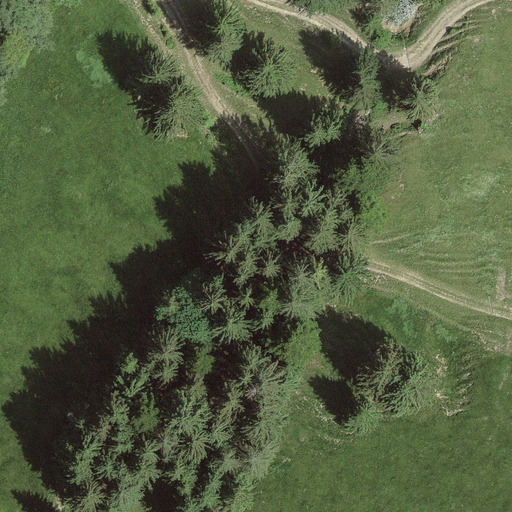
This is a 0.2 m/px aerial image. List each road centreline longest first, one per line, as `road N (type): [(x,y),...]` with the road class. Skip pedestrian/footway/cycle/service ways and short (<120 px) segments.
road 1 (track): [(167,0),(250,135),(270,179),(278,233),(294,257),(396,270),(511,317)]
road 2 (track): [(465,0),(397,63),(270,0)]
